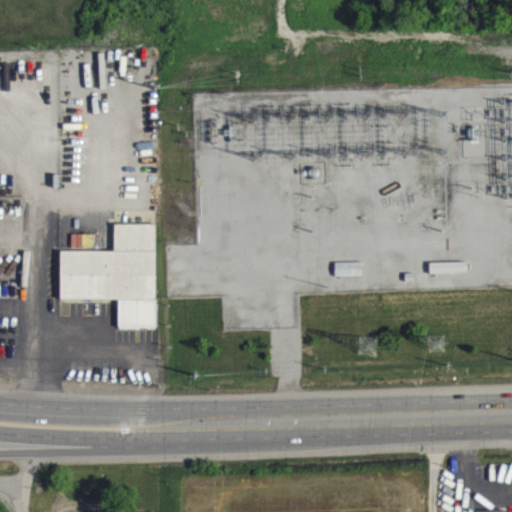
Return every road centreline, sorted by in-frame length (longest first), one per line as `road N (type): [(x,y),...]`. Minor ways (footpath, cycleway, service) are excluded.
road 1 (primary): [(511,414),(173,424)]
road 2 (primary): [(173,424),(148,406),(13,401)]
